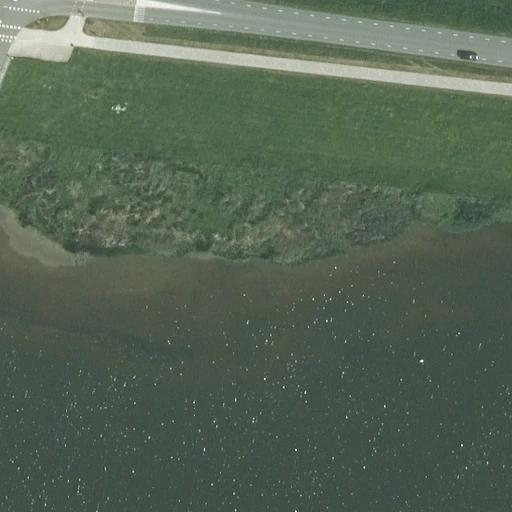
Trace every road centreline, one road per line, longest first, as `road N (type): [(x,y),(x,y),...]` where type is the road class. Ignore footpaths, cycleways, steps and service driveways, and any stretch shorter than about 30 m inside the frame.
road 1 (tertiary): [(233,16),(511,53)]
road 2 (tertiary): [(39,0),(233,16)]
